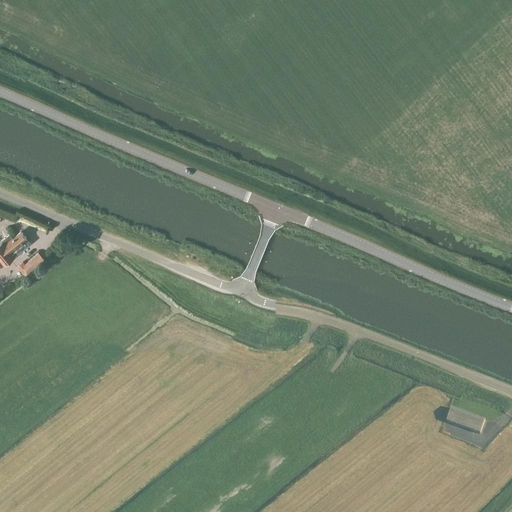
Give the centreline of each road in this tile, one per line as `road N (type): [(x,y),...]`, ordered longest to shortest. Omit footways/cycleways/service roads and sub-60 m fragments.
road 1 (tertiary): [(274,209),(0,92)]
road 2 (unclassified): [(511,390),(314,311),(241,291)]
road 3 (unclassified): [(241,291),(0,195)]
road 4 (tertiary): [(274,209),(511,308)]
